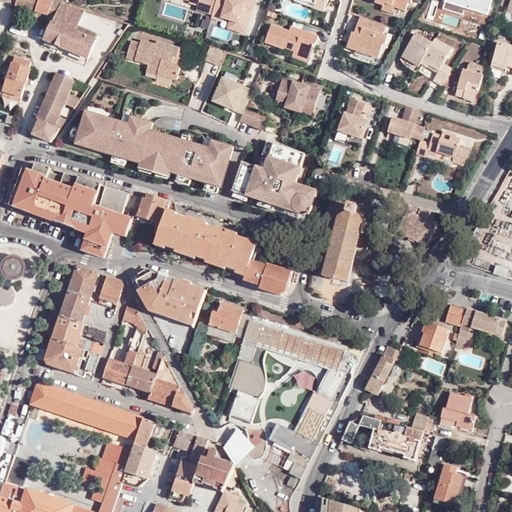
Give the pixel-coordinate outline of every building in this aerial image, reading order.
[(61,4),(49,0),(17,0),(16,4),(11,22),(21,25),(25,8),(46,15),(45,19),(53,23),(61,4)] [(196,10),(212,15),(215,6),(216,0),(190,0),(190,1),(189,2),(198,5),(196,10)] [(216,0),(215,6),(224,8),(222,18),(236,22),(234,30),(245,33),(254,0),(216,0)] [(306,0),(294,0),(294,1),(328,13),(329,9),(306,0)] [(306,0),(329,9),(332,0),(306,0)] [(410,4),(411,0),(376,0),(374,7),(382,10),(384,5),(393,8),(405,12),(408,4),(410,4)] [(446,0),(446,2),(488,15),(492,0),(446,0)] [(66,29),(58,47),(88,59),(97,40),(77,31),(85,11),(61,4),(53,23),(66,29)] [(390,16),(393,8),(384,5),(382,10),(381,13),(390,16)] [(224,8),(215,6),(212,15),(211,18),(221,21),(222,18),(224,8)] [(364,17),(361,26),(358,32),(354,31),(349,46),(360,50),(362,46),(372,50),(371,55),(380,58),(385,44),(387,45),(390,37),(384,35),(387,26),(364,17)] [(45,41),(58,47),(66,29),(53,23),(45,41)] [(295,53),(311,58),(319,36),(303,30),(299,42),(288,38),(290,33),(272,26),(265,44),(284,50),(285,49),(295,53)] [(299,42),(303,30),(292,26),(290,33),(288,38),(299,42)] [(426,64),(435,70),(439,63),(449,48),(432,38),(429,42),(413,32),(399,55),(415,66),(417,62),(424,67),(426,64)] [(158,68),(157,74),(176,80),(180,69),(177,64),(172,63),(174,57),(178,58),(181,49),(157,42),(157,45),(142,41),(141,45),(132,42),(128,54),(135,56),(134,60),(148,65),(158,68)] [(511,68),(511,47),(498,44),(491,69),(504,73),(506,67),(511,68)] [(204,60),(221,67),(227,53),(210,46),(204,60)] [(360,50),(371,55),(372,50),(362,46),(360,50)] [(309,64),(311,58),(295,53),(293,58),(309,64)] [(415,66),(399,55),(397,58),(401,66),(411,72),(415,66)] [(15,56),(3,92),(21,99),(31,69),(29,68),(31,62),(15,56)] [(439,63),(435,70),(433,72),(429,79),(437,84),(448,68),(439,63)] [(433,72),(435,70),(426,64),(424,67),(433,72)] [(481,67),(470,64),(468,65),(466,71),(482,75),(483,69),(481,67)] [(147,71),(157,74),(158,68),(148,65),(147,71)] [(463,95),(475,99),(482,77),(463,70),(454,95),(462,98),(463,95)] [(70,95),(75,82),(57,74),(38,120),(40,121),(34,137),(48,143),(48,142),(52,144),(67,121),(60,118),(66,105),(74,109),(80,99),(70,95)] [(223,78),(213,102),(243,114),(245,108),(253,90),(223,78)] [(326,91),(288,79),(282,98),(295,103),(293,109),(307,114),(309,108),(320,111),(326,91)] [(21,99),(3,92),(2,97),(20,103),(21,99)] [(364,104),(350,99),(348,107),(349,107),(346,114),(345,114),(339,131),(361,139),(367,122),(359,119),(364,104)] [(393,117),(388,132),(411,139),(412,138),(421,141),(425,128),(416,125),(420,111),(406,106),(402,120),(393,117)] [(245,108),(243,114),(239,121),(264,131),(269,116),(245,108)] [(130,124),(87,111),(76,146),(142,165),(141,170),(173,179),(176,172),(225,189),(238,150),(217,143),(213,151),(154,132),(157,125),(133,117),(130,124)] [(274,134),(276,128),(267,126),(265,131),(274,134)] [(431,144),(421,141),(417,155),(427,158),(428,155),(436,157),(437,152),(446,155),(455,158),(454,163),(464,166),(468,150),(459,148),(461,140),(454,138),(450,137),(451,134),(443,132),(442,136),(434,134),(431,144)] [(312,158),(274,144),(265,170),(249,164),(247,164),(236,199),(279,213),(280,209),(289,212),(305,217),(312,216),(317,214),(325,193),(306,186),(311,171),(308,170),(312,158)] [(455,158),(446,155),(444,160),(454,163),(455,158)] [(78,177),(37,165),(35,172),(22,167),(20,169),(17,174),(6,204),(88,232),(82,251),(103,257),(105,258),(106,255),(115,232),(128,236),(133,220),(126,218),(122,216),(99,210),(95,206),(101,185),(82,179),(83,177),(79,176),(78,177)] [(106,187),(99,210),(122,216),(129,194),(106,187)] [(159,198),(142,193),(141,197),(135,215),(159,223),(164,208),(167,209),(170,201),(159,198)] [(332,200),(321,238),(332,241),(323,277),(350,284),(356,260),(359,248),(368,250),(371,237),(362,235),(363,231),(363,226),(363,221),(361,218),(358,215),(360,207),(332,200)] [(428,246),(438,225),(428,220),(430,214),(420,209),(417,216),(410,212),(401,233),(428,246)] [(19,256),(1,266),(10,282),(28,273),(19,256)] [(246,278),(244,284),(280,295),(287,293),(293,273),(263,264),(259,275),(249,271),(246,278)] [(511,270),(496,265),(494,273),(511,279),(511,270)] [(90,300),(99,274),(80,267),(77,269),(69,293),(90,300)] [(196,331),(208,293),(152,275),(149,277),(146,273),(133,281),(153,317),(196,331)] [(122,282),(108,277),(102,295),(101,299),(118,304),(124,285),(122,282)] [(322,283),(320,295),(345,300),(347,287),(322,283)] [(96,292),(93,301),(99,303),(101,299),(102,295),(96,292)] [(83,323),(90,300),(69,293),(61,316),(83,323)] [(144,335),(147,327),(132,300),(130,300),(123,320),(133,324),(144,335)] [(244,339),(252,316),(243,313),(244,311),(222,303),(219,313),(215,312),(208,334),(234,343),(236,337),(244,339)] [(447,322),(461,327),(467,311),(450,306),(448,312),(450,312),(447,322)] [(501,343),(508,322),(467,309),(467,311),(461,327),(458,341),(471,345),(475,332),(463,328),(464,324),(490,331),(488,338),(501,343)] [(84,324),(83,323),(61,316),(56,330),(80,339),(84,324)] [(361,352),(252,316),(244,339),(242,349),(239,357),(238,360),(251,364),(257,346),(329,369),(332,370),(333,369),(347,373),(353,375),(357,365),(361,352)] [(106,331),(107,328),(107,327),(95,323),(94,327),(100,329),(106,331)] [(450,330),(426,323),(424,332),(426,333),(421,346),(443,354),(450,330)] [(100,329),(94,327),(90,326),(87,336),(96,340),(100,329)] [(105,343),(108,332),(106,331),(100,329),(96,340),(105,343)] [(80,339),(56,330),(53,340),(84,351),(87,341),(80,339)] [(138,352),(144,336),(137,330),(126,364),(110,359),(104,378),(127,386),(134,367),(138,352)] [(94,373),(100,356),(89,352),(84,351),(53,340),(46,361),(48,365),(84,377),(86,371),(94,373)] [(89,352),(92,343),(87,341),(84,351),(89,352)] [(100,356),(103,347),(92,343),(89,352),(100,356)] [(400,351),(390,346),(385,354),(396,360),(400,351)] [(239,357),(242,349),(237,347),(236,350),(233,348),(231,354),(239,357)] [(163,356),(160,351),(158,351),(158,353),(153,369),(159,370),(163,356)] [(406,353),(400,351),(396,360),(401,363),(406,353)] [(147,356),(138,352),(134,367),(142,370),(147,356)] [(396,360),(385,354),(368,389),(379,395),(391,371),(396,360)] [(166,362),(163,356),(159,370),(157,375),(151,394),(149,399),(173,407),(180,387),(175,377),(172,384),(160,380),(166,362)] [(175,377),(166,362),(160,380),(172,384),(175,377)] [(148,372),(146,371),(142,370),(134,367),(127,386),(138,389),(151,394),(157,375),(148,372)] [(338,404),(340,400),(335,398),(347,373),(333,369),(332,370),(329,369),(319,389),(331,396),(329,399),(338,404)] [(294,384),(311,392),(317,378),(300,371),(294,384)] [(27,401),(32,403),(37,387),(32,385),(27,401)] [(32,403),(32,405),(137,440),(144,419),(42,385),(37,387),(32,403)] [(194,411),(180,387),(173,407),(192,413),(193,413),(194,411)] [(312,457),(338,404),(329,399),(331,396),(319,389),(317,393),(297,433),(297,434),(279,425),(272,439),(293,450),(293,451),(312,457)] [(250,423),(258,397),(239,391),(231,416),(250,423)] [(297,433),(317,393),(314,392),(295,432),(297,433)] [(473,399),(452,394),(448,410),(445,409),(443,418),(458,422),(457,426),(472,430),(476,417),(468,415),(473,399)] [(424,432),(429,417),(417,413),(412,429),(424,432)] [(362,416),(355,414),(351,422),(360,427),(364,416),(362,416)] [(374,419),(364,416),(360,427),(376,431),(372,449),(381,451),(382,449),(407,455),(406,459),(417,461),(424,433),(424,432),(412,429),(387,423),(374,419)] [(144,419),(137,440),(135,446),(147,450),(148,449),(156,423),(144,419)] [(360,427),(351,422),(344,440),(352,444),(360,427)] [(194,436),(180,431),(178,437),(175,447),(189,452),(193,441),(194,436)] [(244,459),(255,449),(239,431),(228,441),(244,459)] [(209,441),(199,437),(197,442),(190,463),(200,467),(204,457),(209,441)] [(436,474),(441,456),(442,455),(446,439),(437,437),(429,464),(432,464),(430,472),(436,474)] [(446,439),(442,455),(453,458),(455,449),(458,450),(459,442),(446,439)] [(1,496),(0,498),(0,511),(112,511),(118,498),(123,482),(133,451),(109,443),(103,459),(100,458),(96,471),(89,469),(85,484),(95,488),(98,485),(99,485),(101,486),(102,490),(100,491),(99,492),(97,492),(95,500),(103,503),(100,511),(48,511),(49,507),(51,508),(54,498),(47,496),(44,505),(45,506),(44,510),(1,496)] [(147,450),(135,446),(133,451),(123,482),(138,487),(149,479),(158,453),(148,449),(147,450)] [(210,455),(217,458),(218,452),(212,450),(210,455)] [(301,478),(312,457),(293,451),(289,459),(297,463),(292,472),(301,478)] [(226,488),(235,467),(231,463),(217,458),(210,455),(209,459),(204,457),(200,467),(195,483),(203,486),(204,484),(216,488),(215,490),(224,493),(226,488)] [(170,500),(187,506),(195,483),(200,467),(190,463),(183,461),(170,500)] [(463,476),(456,475),(457,468),(446,464),(436,499),(455,505),(463,476)] [(5,483),(1,496),(44,510),(45,506),(44,505),(47,496),(5,483)] [(243,511),(246,504),(237,500),(239,494),(226,488),(224,493),(216,511),(218,511),(243,511)] [(254,501),(260,498),(258,492),(251,495),(254,501)] [(95,511),(54,498),(51,508),(49,507),(48,511),(95,511)] [(118,498),(112,511),(121,511),(125,500),(118,498)] [(361,511),(362,511),(325,500),(323,511),(361,511)]
